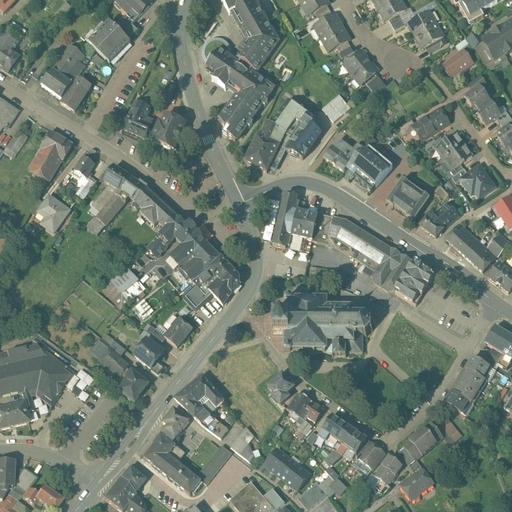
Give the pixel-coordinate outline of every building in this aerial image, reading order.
[(0,0),(0,13),(3,16),(17,0),(0,0)] [(152,4),(148,0),(116,0),(115,2),(121,8),(123,5),(125,7),(127,5),(133,11),(122,22),(121,22),(128,29),(131,26),(152,4)] [(252,0),(227,0),(229,1),(227,2),(228,4),(230,8),(231,10),(230,10),(239,26),(249,42),(241,53),(243,55),(239,62),(241,63),(252,71),(256,74),(268,57),(277,43),(275,40),(265,23),(264,19),(252,0)] [(308,0),(300,5),(308,17),(315,13),(327,7),(329,5),(325,0),(308,0)] [(371,0),(374,5),(375,5),(378,10),(377,10),(378,11),(396,0),(371,0)] [(399,0),(396,0),(378,11),(379,11),(382,16),(381,17),(385,24),(389,22),(399,16),(406,12),(399,0)] [(450,0),(456,8),(458,7),(467,23),(473,20),(474,23),(484,18),(481,12),(498,3),(496,0),(450,0)] [(327,7),(315,13),(318,19),(330,12),(327,7)] [(278,11),(266,18),(271,27),(282,20),(280,16),(281,16),(278,11)] [(330,12),(318,19),(321,24),(333,17),(330,12)] [(429,13),(408,25),(412,32),(412,31),(415,37),(415,38),(436,26),(429,13)] [(321,24),(314,28),(321,41),(342,29),(342,28),(341,29),(338,23),(339,23),(335,16),(333,17),(321,24)] [(399,16),(389,22),(392,27),(402,21),(399,16)] [(131,26),(128,29),(121,22),(122,22),(120,20),(113,27),(128,42),(137,31),(131,26)] [(402,21),(392,27),(395,32),(405,26),(402,21)] [(483,40),(482,41),(483,43),(495,61),(511,49),(511,21),(483,40)] [(113,27),(109,23),(88,44),(109,65),(121,53),(119,51),(128,42),(113,27)] [(436,26),(415,38),(416,38),(419,43),(419,44),(422,51),(426,49),(437,42),(443,39),(436,26)] [(21,40),(6,29),(0,37),(0,46),(10,54),(21,40)] [(342,29),(321,41),(329,54),(337,49),(347,43),(349,42),(345,35),(342,30),(342,29)] [(476,30),(464,38),(473,50),(483,43),(482,41),(483,40),(476,30)] [(465,41),(456,47),(459,52),(468,45),(465,41)] [(217,52),(228,59),(229,54),(228,49),(225,45),(221,42),(215,42),(210,43),(206,47),(204,51),(204,57),(205,62),(209,65),(217,52)] [(437,42),(426,49),(429,54),(440,48),(437,42)] [(347,43),(337,49),(340,54),(350,48),(347,43)] [(10,54),(0,46),(0,69),(7,74),(17,59),(10,54)] [(85,58),(70,48),(61,60),(74,69),(78,63),(80,65),(85,58)] [(340,54),(338,55),(341,60),(353,53),(350,48),(340,54)] [(463,51),(442,67),(452,81),(458,77),(473,65),(463,51)] [(217,52),(209,65),(206,69),(216,76),(212,82),(215,84),(225,91),(228,87),(240,96),(238,99),(222,122),(228,126),(225,130),(225,132),(226,131),(229,133),(227,137),(235,143),(246,127),(249,129),(252,124),(250,122),(262,105),(264,107),(268,103),(265,101),(272,90),(249,74),(239,67),(237,66),(232,62),(228,59),(217,52)] [(360,53),(345,65),(351,72),(366,60),(365,59),(363,61),(363,60),(363,59),(363,57),(363,56),(360,53)] [(85,58),(80,65),(85,68),(90,62),(85,58)] [(61,60),(53,72),(46,81),(44,79),(40,84),(43,86),(42,87),(62,102),(72,86),(70,84),(75,77),(77,79),(85,68),(80,65),(78,63),(74,69),(61,60)] [(366,60),(351,72),(356,79),(371,66),(368,63),(368,62),(365,62),(365,63),(364,62),(366,60)] [(252,71),(241,63),(240,65),(239,67),(249,74),(251,72),(252,71)] [(370,69),(369,68),(371,67),(371,66),(356,79),(358,82),(362,86),(377,73),(374,70),(373,69),(371,69),(370,69)] [(382,82),(378,78),(367,86),(371,91),(382,82)] [(481,78),(470,85),(474,90),(479,86),(480,86),(484,83),(481,78)] [(78,80),(61,106),(74,114),(91,88),(78,80)] [(382,82),(371,91),(375,96),(385,87),(382,82)] [(474,90),(464,97),(467,101),(467,102),(471,108),(475,106),(478,110),(490,101),(480,86),(479,86),(474,90)] [(332,123),(352,110),(342,96),(322,109),(332,123)] [(17,114),(0,101),(0,131),(2,128),(6,130),(17,114)] [(501,116),(490,101),(478,110),(481,114),(478,117),(482,123),(483,123),(486,127),(496,120),(501,116)] [(308,117),(288,102),(271,125),(292,139),(308,117)] [(150,111),(135,104),(123,131),(145,140),(150,128),(152,122),(146,119),(150,111)] [(415,127),(413,128),(414,131),(421,142),(448,125),(440,111),(415,127)] [(506,113),(501,116),(496,120),(500,125),(509,118),(506,113)] [(182,125),(165,117),(162,125),(159,124),(156,131),(151,142),(171,151),(172,153),(176,151),(175,149),(184,129),(186,128),(184,124),(182,125)] [(511,121),(509,118),(500,125),(503,130),(508,126),(511,123),(511,121)] [(412,122),(397,131),(402,139),(414,131),(413,128),(415,127),(412,122)] [(271,125),(267,123),(260,139),(258,137),(245,163),(267,173),(269,169),(270,167),(278,150),(285,136),(271,125)] [(304,124),(285,153),(301,164),(321,134),(304,124)] [(508,126),(503,130),(498,133),(502,137),(498,140),(502,146),(505,150),(507,149),(511,145),(511,129),(511,130),(508,126)] [(156,131),(150,128),(145,140),(151,142),(156,131)] [(18,132),(7,149),(16,155),(27,138),(18,132)] [(73,146),(51,133),(41,150),(42,151),(62,163),(63,163),(73,146)] [(444,143),(435,149),(444,161),(462,147),(458,141),(460,140),(456,135),(444,143)] [(441,138),(431,145),(434,150),(435,149),(444,143),(441,138)] [(352,153),(338,142),(324,160),(344,175),(358,157),(352,153)] [(431,145),(426,148),(430,153),(434,150),(431,145)] [(462,147),(444,161),(452,172),(460,166),(472,158),(468,152),(466,153),(462,147)] [(277,170),(285,153),(278,150),(270,167),(277,170)] [(366,150),(346,174),(372,195),(391,171),(366,150)] [(62,163),(42,151),(29,172),(50,184),(62,163)] [(95,166),(83,159),(74,173),(75,173),(72,177),(79,182),(82,178),(86,181),(88,178),(90,179),(92,176),(90,175),(95,166)] [(464,171),(460,166),(452,172),(450,173),(454,178),(464,171)] [(496,190),(479,167),(459,182),(471,198),(475,195),(480,202),(496,190)] [(128,178),(114,169),(113,170),(104,184),(110,187),(93,208),(101,214),(115,197),(119,193),(128,178)] [(146,191),(128,178),(119,193),(115,197),(125,205),(129,200),(134,204),(135,202),(146,191)] [(37,186),(28,180),(25,186),(34,191),(37,186)] [(430,200),(402,181),(386,204),(393,209),(394,208),(407,217),(406,218),(414,223),(430,200)] [(448,197),(440,186),(433,196),(444,203),(448,197)] [(176,218),(146,191),(135,202),(141,208),(145,211),(141,215),(154,228),(158,224),(165,230),(176,218)] [(466,202),(460,193),(455,197),(461,206),(466,202)] [(318,218),(296,213),(294,213),(297,198),(284,195),(272,247),(286,250),(289,237),(306,241),(311,242),(311,243),(312,243),(318,218)] [(511,196),(496,206),(511,231),(511,230),(511,196)] [(101,214),(96,220),(106,228),(125,205),(115,197),(101,214)] [(60,206),(49,198),(38,213),(39,214),(46,219),(41,226),(54,235),(69,214),(59,207),(60,206)] [(38,202),(29,213),(36,218),(39,214),(38,213),(43,206),(38,202)] [(141,208),(135,202),(134,204),(133,205),(132,208),(137,213),(141,208)] [(448,205),(429,220),(426,218),(419,227),(436,240),(443,231),(459,218),(448,205)] [(346,222),(318,216),(312,243),(336,249),(375,274),(372,278),(374,284),(373,284),(374,285),(375,286),(375,285),(387,293),(388,294),(389,293),(393,292),(393,293),(395,292),(396,295),(416,308),(424,295),(434,278),(432,277),(432,276),(352,226),(351,227),(346,223),(347,223),(346,222)] [(176,218),(165,230),(147,250),(158,259),(175,240),(188,228),(187,227),(176,218)] [(188,228),(175,240),(177,242),(179,244),(195,230),(196,231),(196,230),(193,227),(190,224),(187,227),(188,228)] [(496,259),(459,226),(446,241),(483,274),(496,259)] [(196,231),(195,230),(179,244),(183,248),(170,260),(177,267),(179,269),(193,259),(207,245),(208,244),(196,231)] [(306,241),(289,237),(286,250),(303,254),(306,241)] [(509,248),(497,238),(488,250),(498,259),(509,248)] [(207,245),(193,259),(196,262),(205,271),(206,273),(209,271),(221,260),(207,245)] [(241,280),(221,259),(221,260),(209,271),(219,282),(208,291),(210,293),(212,296),(223,308),(241,284),(241,280)] [(196,262),(183,272),(191,282),(205,271),(196,262)] [(506,271),(499,265),(489,279),(509,295),(511,290),(511,272),(511,274),(506,271)] [(148,288),(130,268),(104,291),(122,311),(148,288)] [(317,269),(310,268),(308,280),(315,281),(315,280),(317,269)] [(345,273),(317,269),(315,280),(344,284),(345,273)] [(206,273),(192,284),(196,288),(197,288),(206,297),(210,293),(208,291),(219,282),(209,271),(206,273)] [(206,297),(197,288),(196,288),(185,299),(196,311),(212,296),(210,293),(206,297)] [(339,301),(336,304),(327,304),(327,298),(284,298),(284,318),(273,318),(273,335),(284,335),(284,355),(333,355),(333,357),(332,358),(333,359),(334,358),(344,358),(345,359),(346,358),(345,357),(345,355),(356,355),(356,336),(364,336),(365,338),(366,338),(365,335),(369,331),(372,332),(373,331),(370,330),(370,324),(373,323),(372,321),(370,322),(366,318),(367,316),(365,315),(364,317),(354,317),(354,310),(355,308),(354,307),(352,309),(345,309),(346,304),(343,301),(339,301)] [(192,332),(179,321),(179,322),(175,318),(173,319),(167,326),(167,328),(171,331),(165,339),(177,350),(192,332)] [(416,340),(402,325),(379,347),(412,378),(424,366),(434,356),(436,354),(420,337),(416,340)] [(163,337),(151,327),(146,333),(151,337),(158,343),(163,337)] [(511,338),(498,330),(487,347),(492,350),(502,356),(511,361),(511,338)] [(158,343),(151,337),(147,342),(158,350),(162,346),(158,343)] [(147,342),(147,341),(135,357),(150,370),(151,371),(151,370),(158,376),(163,369),(156,364),(164,355),(163,354),(162,354),(158,350),(147,342)] [(126,352),(114,342),(110,347),(122,356),(126,352)] [(0,356),(0,410),(24,405),(26,414),(34,413),(29,393),(36,392),(43,396),(40,400),(51,408),(60,396),(58,395),(59,393),(60,394),(60,393),(60,392),(61,390),(62,389),(63,389),(64,388),(63,388),(64,386),(66,388),(67,387),(71,391),(79,381),(74,378),(75,376),(48,356),(44,357),(43,352),(36,347),(0,356)] [(122,356),(110,347),(107,350),(119,359),(122,356)] [(119,359),(107,350),(98,362),(116,377),(118,375),(125,380),(130,374),(126,370),(129,367),(119,359)] [(502,356),(492,350),(489,355),(499,361),(502,356)] [(499,361),(489,355),(486,360),(496,366),(499,361)] [(442,366),(434,356),(424,366),(429,372),(433,373),(442,366)] [(483,365),(473,359),(466,371),(468,372),(482,381),(482,380),(489,369),(483,365)] [(496,366),(486,360),(483,365),(489,369),(493,371),(496,366)] [(429,372),(424,366),(412,378),(416,382),(424,373),(429,372)] [(125,380),(116,392),(133,405),(149,386),(131,372),(130,374),(125,380)] [(482,381),(468,372),(461,384),(477,394),(485,382),(482,380),(482,381)] [(282,375),(267,388),(278,401),(277,403),(280,407),(289,399),(286,395),(294,388),(282,375)] [(224,403),(202,378),(186,391),(198,405),(203,401),(206,398),(216,410),(224,403)] [(477,394),(461,384),(454,395),(468,403),(471,405),(477,394)] [(198,405),(186,391),(177,399),(177,403),(195,420),(204,411),(201,408),(198,405)] [(454,395),(452,393),(445,405),(461,415),(468,403),(454,395)] [(312,404),(299,394),(287,411),(304,423),(307,419),(306,419),(310,414),(306,412),(312,404)] [(324,413),(312,404),(306,412),(310,414),(306,419),(307,419),(313,423),(312,425),(314,426),(315,425),(324,413)] [(24,405),(0,410),(0,431),(12,429),(29,425),(26,414),(24,405)] [(189,423),(174,411),(163,424),(167,428),(161,436),(176,447),(185,455),(187,457),(190,459),(204,439),(205,438),(188,424),(189,423)] [(211,418),(204,411),(195,420),(201,426),(221,441),(228,431),(217,423),(211,418)] [(352,431),(332,417),(321,433),(329,439),(330,437),(342,445),(352,431)] [(312,429),(305,423),(300,429),(306,435),(312,429)] [(455,444),(437,423),(433,427),(443,440),(450,449),(455,444)] [(424,430),(409,443),(402,448),(404,450),(398,455),(403,460),(401,462),(403,465),(405,463),(409,469),(410,469),(413,473),(420,468),(416,463),(443,440),(433,427),(431,425),(424,430)] [(246,429),(239,438),(248,445),(249,444),(254,437),(246,429)] [(342,445),(342,446),(347,450),(356,456),(367,441),(352,431),(342,445)] [(329,439),(321,433),(318,437),(325,442),(326,443),(329,439)] [(318,437),(313,434),(307,442),(312,446),(314,444),(313,444),(318,437)] [(176,447),(161,436),(142,460),(167,479),(167,478),(181,488),(180,489),(190,497),(201,483),(177,465),(168,457),(176,447)] [(325,442),(318,437),(313,444),(314,444),(321,449),(325,442)] [(248,446),(238,439),(231,449),(239,456),(248,446)] [(369,443),(356,459),(373,472),(385,455),(369,443)] [(248,445),(248,446),(239,456),(255,468),(257,466),(249,444),(248,445)] [(342,446),(336,454),(335,453),(324,463),(329,469),(341,458),(347,450),(342,446)] [(185,455),(176,447),(168,457),(177,465),(185,455)] [(219,450),(196,479),(201,483),(206,487),(232,455),(221,447),(219,450)] [(264,467),(275,476),(288,460),(277,451),(264,467)] [(389,459),(376,477),(381,482),(388,488),(402,469),(389,459)] [(275,476),(286,484),(299,468),(288,460),(275,476)] [(13,467),(0,465),(0,493),(6,494),(6,489),(12,489),(13,470),(13,467)] [(310,477),(299,468),(286,484),(291,488),(297,493),(310,477)] [(145,483),(129,469),(120,480),(120,481),(120,480),(134,497),(145,483)] [(335,475),(329,469),(325,472),(331,479),(335,475)] [(23,471),(13,470),(12,489),(15,485),(23,471)] [(36,480),(23,471),(15,485),(27,493),(29,490),(36,480)] [(422,471),(399,488),(411,503),(434,486),(422,471)] [(329,478),(318,487),(327,496),(328,497),(333,493),(329,488),(334,483),(329,478)] [(120,481),(104,501),(118,511),(123,511),(125,510),(135,498),(134,497),(120,480),(120,481)] [(348,490),(338,480),(334,483),(329,488),(333,493),(339,498),(348,490)] [(388,488),(381,482),(375,489),(384,496),(390,490),(388,488)] [(262,498),(250,484),(229,503),(237,511),(286,511),(285,510),(282,511),(275,511),(285,504),(273,490),(262,498)] [(307,491),(297,500),(308,511),(318,503),(319,504),(327,496),(318,487),(316,484),(307,492),(307,491)] [(27,493),(15,485),(12,489),(8,497),(17,502),(22,499),(27,493)] [(63,502),(43,489),(38,497),(29,490),(27,493),(22,499),(33,507),(37,502),(51,511),(55,511),(56,511),(63,502)] [(17,502),(8,497),(5,501),(0,505),(0,511),(14,511),(12,510),(17,502)] [(135,498),(125,510),(128,511),(144,511),(146,510),(135,498)]
